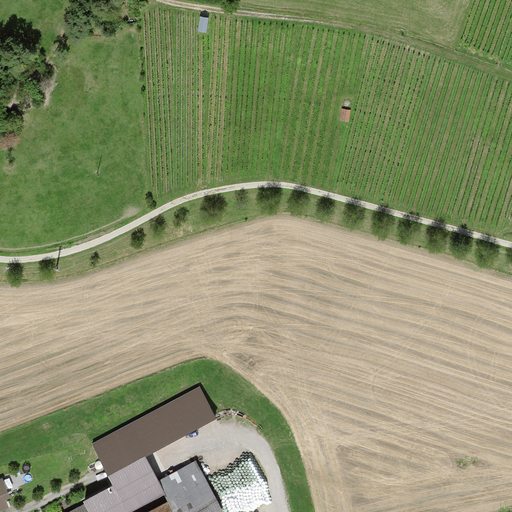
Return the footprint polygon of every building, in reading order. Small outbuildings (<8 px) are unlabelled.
[(340,108),(339,117),(346,118),(347,109),(340,108)] [(199,385),(91,442),(107,474),(216,417),(199,385)] [(178,511),(215,511),(221,509),(195,457),(160,475),(170,495),(178,511)] [(86,504),(90,511),(97,511),(117,503),(109,487),(84,499),(86,504)] [(178,511),(170,495),(134,511),(178,511)]
